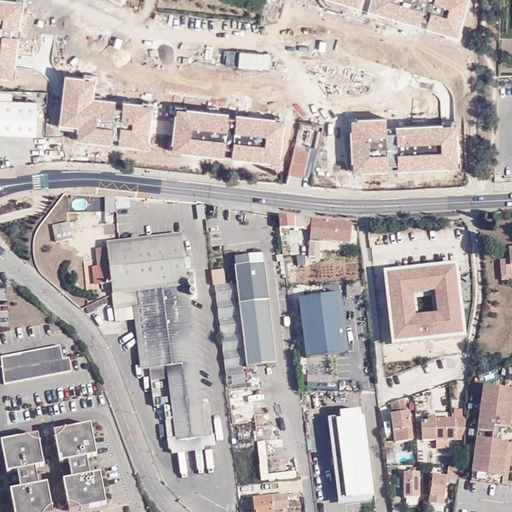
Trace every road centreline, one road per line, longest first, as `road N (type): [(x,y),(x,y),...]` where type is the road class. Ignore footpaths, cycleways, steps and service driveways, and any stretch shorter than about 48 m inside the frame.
road 1 (secondary): [(511,199),(358,206),(114,180),(36,182)]
road 2 (unclassified): [(0,256),(77,319),(106,362),(159,496),(174,511)]
